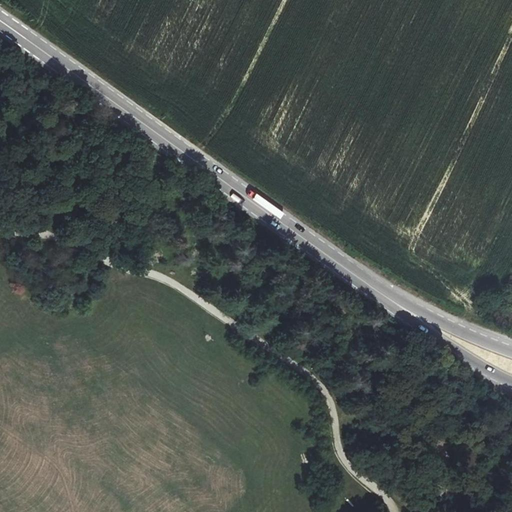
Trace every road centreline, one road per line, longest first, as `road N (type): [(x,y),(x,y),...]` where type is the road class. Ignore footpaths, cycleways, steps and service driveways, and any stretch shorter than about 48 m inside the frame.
road 1 (primary): [(403,307),(0,20)]
road 2 (primary): [(403,307),(511,380)]
